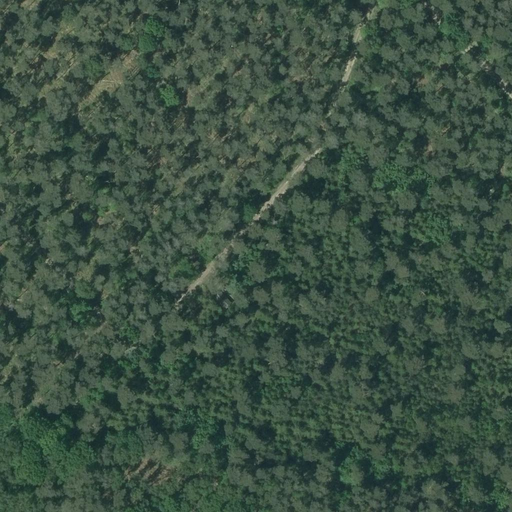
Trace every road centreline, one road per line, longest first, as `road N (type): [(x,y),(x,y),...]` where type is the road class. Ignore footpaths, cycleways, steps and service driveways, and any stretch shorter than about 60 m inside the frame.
road 1 (track): [(374,0),(316,148),(122,347)]
road 2 (track): [(0,210),(122,347)]
